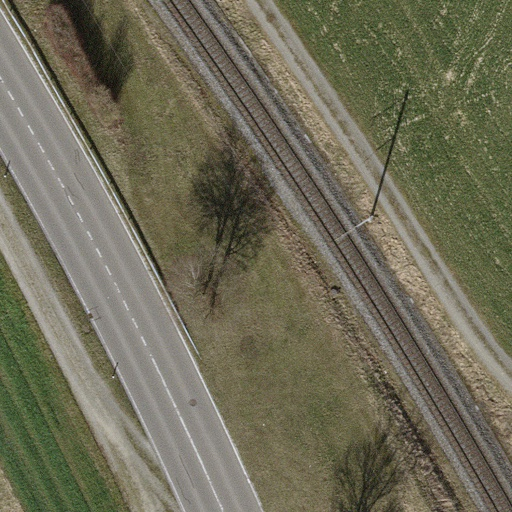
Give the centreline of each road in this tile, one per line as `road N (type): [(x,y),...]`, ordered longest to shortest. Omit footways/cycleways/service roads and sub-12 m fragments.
road 1 (secondary): [(0,72),(155,361),(223,511)]
road 2 (track): [(258,0),(511,377)]
road 3 (track): [(0,214),(35,270),(147,511)]
